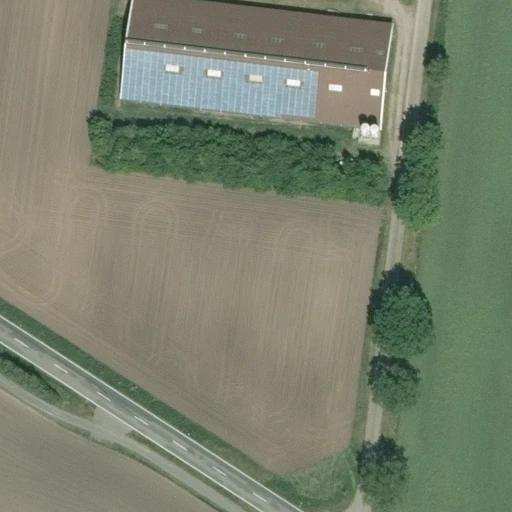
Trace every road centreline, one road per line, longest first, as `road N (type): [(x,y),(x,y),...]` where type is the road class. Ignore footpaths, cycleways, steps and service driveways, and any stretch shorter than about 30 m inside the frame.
road 1 (unclassified): [(425,0),(354,511)]
road 2 (tertiary): [(0,333),(276,511)]
